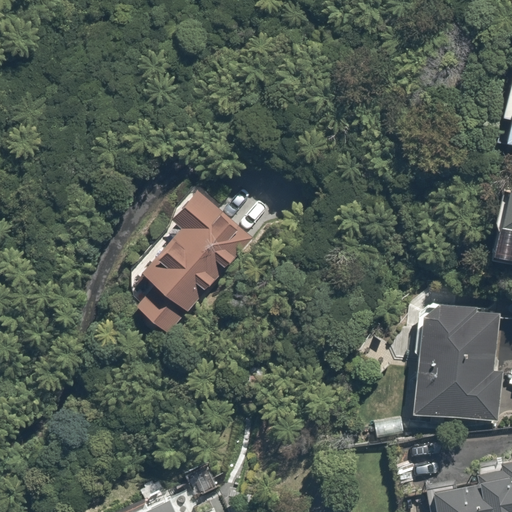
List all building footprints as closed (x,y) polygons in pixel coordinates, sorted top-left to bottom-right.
[(511,128),(511,47),(492,124),(511,128)] [(511,169),(504,168),(487,237),(511,243),(511,169)] [(126,288),(166,326),(253,235),(188,172),(159,203),(173,217),(137,254),(148,265),(126,288)] [(492,300),(429,293),(415,305),(404,405),(492,414),(497,362),(486,361),(492,300)] [(511,511),(511,457),(471,462),(472,472),(428,477),(431,511),(511,511)] [(197,511),(196,511),(176,511),(167,482),(75,511),(197,511)]
